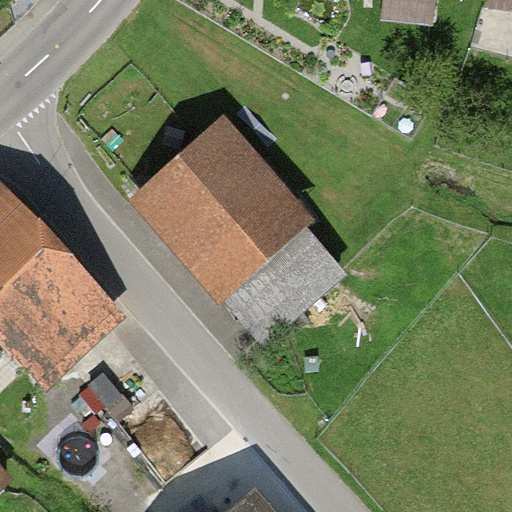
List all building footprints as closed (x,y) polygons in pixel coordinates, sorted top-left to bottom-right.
[(388,0),(387,17),(431,21),(432,0),(388,0)] [(511,0),(492,0),(492,7),(511,9),(511,0)] [(341,277),(215,132),(141,195),(267,341),(341,277)] [(96,300),(3,203),(0,205),(0,483),(2,482),(0,480),(0,343),(24,369),(96,300)] [(201,464),(223,495),(266,466),(243,434),(201,464)]
